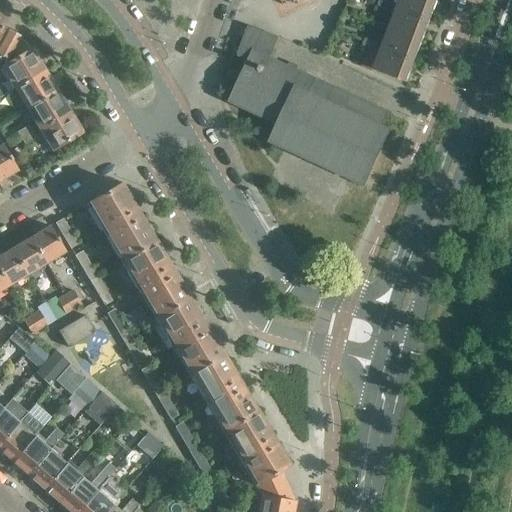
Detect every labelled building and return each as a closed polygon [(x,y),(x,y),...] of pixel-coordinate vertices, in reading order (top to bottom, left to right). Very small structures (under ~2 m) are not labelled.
[(385,8),(388,1),(386,0),(378,0),(377,5),(385,8)] [(399,0),(396,10),(428,22),(436,0),(399,0)] [(397,4),(388,1),(385,8),(394,11),(397,4)] [(396,10),(387,32),(419,45),(428,22),(396,10)] [(248,61),(230,101),(279,124),(271,141),(273,141),(273,146),(281,150),(283,146),(352,178),(351,182),(359,185),(362,182),(364,183),(389,130),(380,126),(386,112),(297,71),(298,65),(289,62),(286,66),(269,58),(277,37),(254,28),(248,28),(246,29),(238,52),(238,55),(239,56),(248,61)] [(3,30),(0,37),(0,52),(4,55),(8,63),(29,51),(27,45),(23,42),(17,40),(19,36),(8,30),(7,32),(3,30)] [(387,32),(380,51),(413,63),(419,45),(387,32)] [(362,45),(370,49),(373,41),(365,38),(362,45)] [(373,41),(370,49),(379,52),(382,44),(373,41)] [(8,63),(2,67),(9,80),(0,85),(0,95),(8,91),(14,88),(43,70),(31,50),(29,51),(8,63)] [(413,63),(380,51),(373,70),(406,82),(413,63)] [(43,70),(14,88),(27,109),(56,91),(43,70)] [(56,91),(27,109),(39,129),(68,112),(56,91)] [(68,112),(39,129),(52,150),(81,133),(68,112)] [(30,134),(25,126),(15,132),(20,140),(30,134)] [(35,142),(30,134),(20,140),(25,148),(35,142)] [(8,156),(0,142),(0,181),(17,171),(11,161),(9,156),(8,156)] [(120,184),(89,203),(124,261),(154,243),(120,184)] [(63,218),(54,223),(59,231),(67,227),(63,218)] [(49,226),(31,237),(46,264),(60,255),(60,254),(64,251),(58,241),(59,241),(56,236),(55,237),(49,226)] [(73,235),(67,227),(59,231),(65,240),(73,235)] [(78,244),(73,235),(65,240),(70,249),(78,244)] [(31,237),(11,249),(27,275),(46,264),(31,237)] [(154,243),(124,261),(157,317),(188,298),(154,243)] [(11,249),(0,255),(0,274),(7,287),(27,275),(11,249)] [(82,251),(74,256),(79,264),(86,259),(82,251)] [(91,268),(86,259),(79,264),(84,272),(91,268)] [(91,268),(84,272),(89,281),(96,276),(91,268)] [(101,284),(96,276),(89,281),(94,289),(101,284)] [(106,293),(101,284),(94,289),(99,297),(106,293)] [(72,290),(64,295),(72,311),(81,305),(72,290)] [(111,301),(106,293),(99,297),(104,306),(111,301)] [(64,295),(56,300),(64,315),(72,311),(64,295)] [(188,298),(157,317),(192,375),(223,357),(188,298)] [(37,308),(38,311),(47,325),(56,320),(45,303),(37,308)] [(121,318),(130,334),(149,322),(140,307),(121,318)] [(111,322),(119,317),(114,309),(106,314),(111,322)] [(47,325),(38,311),(22,320),(31,335),(46,326),(47,325)] [(93,332),(84,315),(58,331),(67,348),(93,332)] [(119,317),(111,322),(115,330),(124,325),(119,317)] [(124,325),(115,330),(120,339),(129,334),(124,325)] [(30,339),(17,328),(8,339),(21,350),(30,339)] [(133,342),(129,334),(120,339),(125,347),(133,342)] [(33,342),(22,354),(38,368),(49,356),(33,342)] [(138,350),(133,342),(125,347),(130,355),(138,350)] [(143,359),(138,350),(130,355),(135,364),(143,359)] [(49,356),(38,368),(52,380),(63,368),(49,356)] [(223,357),(192,375),(225,431),(256,413),(223,357)] [(147,363),(139,368),(144,377),(152,372),(147,363)] [(66,368),(53,386),(66,396),(79,377),(66,368)] [(158,381),(152,372),(144,377),(150,386),(158,381)] [(163,390),(158,381),(150,386),(155,394),(163,390)] [(96,396),(82,384),(69,399),(83,411),(87,407),(96,396)] [(168,398),(163,390),(155,394),(160,403),(168,398)] [(96,396),(87,407),(100,418),(109,408),(96,396)] [(2,408),(0,410),(0,442),(19,422),(18,422),(27,412),(11,398),(2,408)] [(174,407),(168,398),(160,403),(165,412),(174,407)] [(112,410),(109,414),(121,425),(125,420),(127,418),(114,407),(112,410)] [(179,416),(174,407),(165,412),(171,421),(179,416)] [(11,461),(34,435),(48,419),(42,413),(28,430),(19,422),(0,442),(0,454),(1,455),(4,455),(11,461)] [(256,413),(225,431),(257,483),(278,470),(287,465),(256,413)] [(187,431),(182,422),(173,427),(178,436),(187,431)] [(27,475),(50,449),(62,435),(55,429),(43,443),(34,435),(11,461),(12,462),(12,465),(16,469),(20,469),(27,475)] [(192,439),(187,431),(178,436),(184,444),(192,439)] [(159,450),(144,437),(137,445),(152,458),(153,457),(159,450)] [(197,448),(192,439),(184,444),(189,453),(197,448)] [(202,457),(197,448),(189,453),(194,462),(202,457)] [(50,449),(27,475),(28,479),(33,483),(36,482),(42,488),(65,462),(50,449)] [(171,461),(159,450),(153,457),(166,468),(171,461)] [(65,462),(42,488),(43,489),(44,493),(48,496),(51,496),(58,502),(81,477),(81,476),(96,459),(90,453),(75,471),(65,462)] [(207,466),(202,457),(194,462),(199,471),(207,466)] [(81,477),(58,502),(59,503),(59,506),(64,510),(67,509),(70,511),(78,511),(97,490),(96,490),(114,469),(107,463),(89,483),(81,477)] [(175,463),(167,473),(182,487),(190,478),(175,463)] [(213,474),(207,466),(199,471),(204,479),(213,474)] [(278,470),(257,483),(260,494),(291,500),(281,475),(278,470)] [(218,483),(213,474),(204,479),(210,488),(218,483)] [(97,490),(78,511),(105,511),(112,504),(113,504),(127,486),(121,480),(106,498),(97,490)] [(223,492),(218,483),(210,488),(215,497),(223,492)] [(228,500),(223,492),(215,497),(220,505),(228,500)] [(291,511),(293,501),(291,500),(260,494),(256,511),(291,511)] [(112,504),(105,511),(131,511),(138,505),(130,499),(120,510),(113,504),(112,504)]
